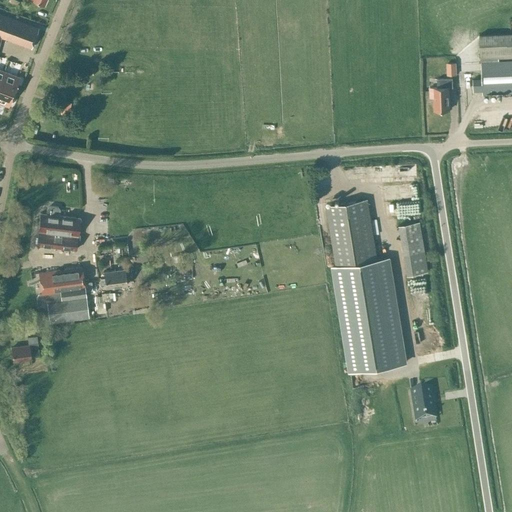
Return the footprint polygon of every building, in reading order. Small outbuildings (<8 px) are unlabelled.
[(0,39),(1,36),(7,38),(31,47),(38,29),(34,27),(0,14),(0,39)] [(511,57),(511,33),(479,35),(481,79),(472,79),(473,89),(482,89),(482,94),(511,92),(511,61),(499,62),(499,58),(511,57)] [(457,75),(456,62),(446,63),(447,76),(457,75)] [(0,69),(0,103),(8,107),(14,92),(19,77),(0,69)] [(434,110),(450,109),(449,88),(452,88),(452,78),(437,79),(437,88),(429,88),(429,97),(433,97),(434,110)] [(65,117),(73,104),(63,98),(55,111),(65,117)] [(367,199),(326,206),(335,266),(333,267),(338,299),(350,372),(405,363),(390,273),(388,258),(377,260),(367,199)] [(38,230),(36,245),(75,250),(77,235),(78,235),(80,218),(59,215),(59,210),(57,207),(49,206),(47,208),(46,214),(40,213),(38,230)] [(376,237),(382,237),(380,218),(374,219),(376,237)] [(427,271),(424,252),(419,221),(399,225),(407,275),(427,271)] [(114,244),(115,254),(123,253),(122,243),(114,244)] [(172,263),(182,261),(181,252),(170,254),(172,263)] [(38,295),(37,297),(38,303),(39,304),(41,304),(41,305),(43,307),(47,306),(49,323),(89,317),(85,291),(93,290),(91,281),(84,282),(82,267),(38,273),(41,295),(38,295)] [(105,287),(127,284),(125,268),(103,271),(105,287)] [(27,337),(28,344),(28,345),(11,348),(13,361),(14,360),(16,363),(22,363),(23,359),(30,358),(30,353),(38,351),(36,336),(27,337)] [(431,388),(411,391),(413,404),(416,418),(424,417),(424,418),(427,418),(427,417),(435,415),(434,403),(431,388)]
